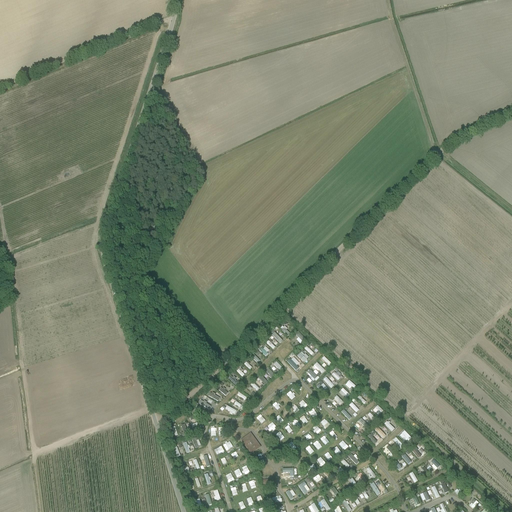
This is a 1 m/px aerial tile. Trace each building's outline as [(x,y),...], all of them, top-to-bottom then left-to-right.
[(171,332),(167,342),(171,344),(173,337),(179,340),(180,336),(171,332)] [(300,333),(297,336),(299,338),(296,340),(300,344),(305,340),(300,333)] [(273,336),(280,344),(283,342),(276,334),(273,336)] [(267,353),(269,351),(266,347),(261,352),(265,357),(268,354),(267,353)] [(306,347),(304,349),(311,356),(314,353),(306,347)] [(303,363),(307,360),(301,352),(297,355),(303,363)] [(324,356),(322,359),(329,366),(331,364),(324,356)] [(280,371),(283,368),(276,362),(273,365),(280,371)] [(322,374),(325,371),(317,363),(313,366),(322,374)] [(271,378),(275,375),(269,370),(266,373),(271,378)] [(315,380),(318,377),(310,370),(307,373),(315,380)] [(264,385),(267,383),(262,376),(256,380),(260,385),(263,383),(264,385)] [(331,388),(334,386),(326,377),(323,380),(331,388)] [(349,381),(345,385),(351,390),(355,386),(349,381)] [(256,392),(259,389),(253,383),(247,389),(251,393),(255,390),(256,392)] [(219,403),(224,395),(217,391),(215,395),(212,393),(209,397),(219,403)] [(334,398),(336,400),(332,404),(335,407),(342,401),(337,396),(334,398)] [(206,398),(201,406),(209,410),(213,403),(206,398)] [(352,403),(349,405),(356,413),(359,410),(352,403)] [(225,405),(223,408),(234,415),(236,412),(225,405)] [(372,411),(378,416),(383,411),(377,405),(372,411)] [(287,411),(283,415),(286,419),(291,415),(287,411)] [(374,422),(376,419),(369,413),(367,415),(374,422)] [(276,418),(278,421),(277,422),(279,425),(284,422),(279,416),(276,418)] [(300,419),(304,425),(308,422),(303,416),(300,419)] [(325,429),(330,426),(326,419),(321,422),(325,429)] [(358,421),(366,429),(369,427),(361,419),(358,421)] [(297,420),(292,423),(295,429),(300,426),(297,420)] [(392,432),(395,429),(387,422),(384,425),(392,432)] [(264,429),(266,432),(269,430),(271,432),(276,428),(272,423),(264,429)] [(311,429),(316,435),(320,432),(315,426),(311,429)] [(407,443),(412,438),(405,431),(400,435),(407,443)] [(281,441),(285,438),(280,432),(276,435),(281,441)] [(250,434),(242,440),(252,452),(259,446),(250,434)] [(400,449),(403,446),(397,439),(394,441),(400,449)] [(310,455),(314,452),(309,446),(305,449),(310,455)] [(389,446),(383,451),(390,458),(395,454),(389,446)] [(419,459),(422,456),(415,449),(411,452),(419,459)] [(355,466),(359,462),(357,459),(358,458),(356,455),(353,457),(351,454),(348,456),(355,466)] [(407,465),(411,463),(406,454),(402,456),(407,465)] [(321,457),(317,460),(321,467),(325,464),(321,457)] [(197,460),(189,462),(190,466),(193,465),(195,470),(199,469),(197,460)] [(431,467),(436,471),(440,466),(434,460),(431,462),(433,465),(431,467)] [(239,469),(234,472),(237,478),(242,476),(239,469)] [(293,469),(282,470),(282,474),(289,474),(289,478),(293,478),(293,469)] [(409,474),(414,483),(418,482),(413,472),(409,474)] [(361,473),(358,475),(359,477),(357,478),(360,483),(366,480),(361,473)] [(318,475),(313,478),(316,483),(322,480),(318,475)] [(411,485),(414,483),(409,476),(406,478),(411,485)] [(304,483),(298,487),(304,495),(307,493),(304,488),(306,486),(304,483)] [(378,497),(381,494),(373,483),(370,486),(378,497)] [(330,493),(329,495),(336,497),(337,494),(337,493),(338,489),(331,487),(330,493)] [(215,502),(221,500),(218,490),(211,492),(213,499),(215,499),(215,502)] [(468,504),(473,509),(478,503),(473,499),(468,504)] [(343,503),(347,511),(350,511),(351,511),(346,501),(343,503)]
